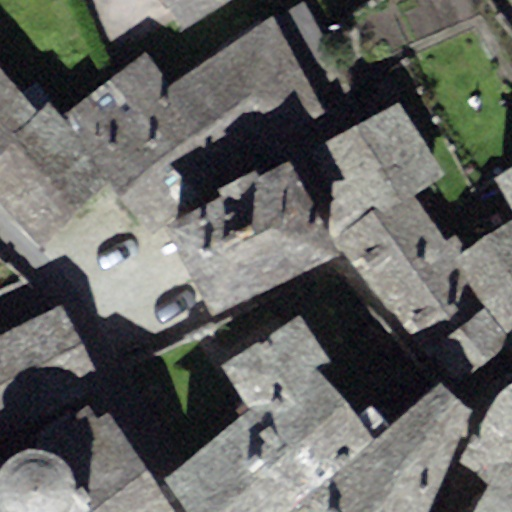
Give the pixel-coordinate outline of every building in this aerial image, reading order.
[(160,0),(179,33),(233,0),(160,0)] [(275,16),(166,90),(224,177),(325,117),(275,16)] [(145,58),(65,115),(108,179),(145,236),(224,177),(166,90),(145,58)] [(0,73),(0,210),(38,247),(108,179),(65,115),(48,104),(34,116),(0,73)] [(403,102),(339,136),(379,212),(416,193),(443,179),(403,102)] [(167,229),(213,316),(343,262),(335,248),(287,161),(233,185),(167,229)] [(511,165),(494,177),(511,213),(511,165)] [(384,228),(335,248),(343,262),(389,308),(464,253),(456,239),(445,244),(416,193),(379,212),(384,228)] [(511,228),(464,253),(389,308),(426,358),(431,351),(453,377),(506,341),(511,346),(511,228)] [(0,296),(13,289),(0,264),(0,296)] [(0,436),(98,387),(62,307),(0,335),(0,436)] [(300,315),(221,367),(252,411),(167,479),(192,511),(290,511),(374,442),(316,369),(330,359),(300,315)] [(426,511),(470,411),(434,384),(374,442),(290,511),(426,511)] [(511,511),(511,389),(487,423),(465,467),(490,486),(474,511),(511,511)] [(169,511),(108,414),(97,419),(86,407),(39,451),(30,451),(22,453),(13,457),(5,463),(0,468),(0,511),(169,511)]
